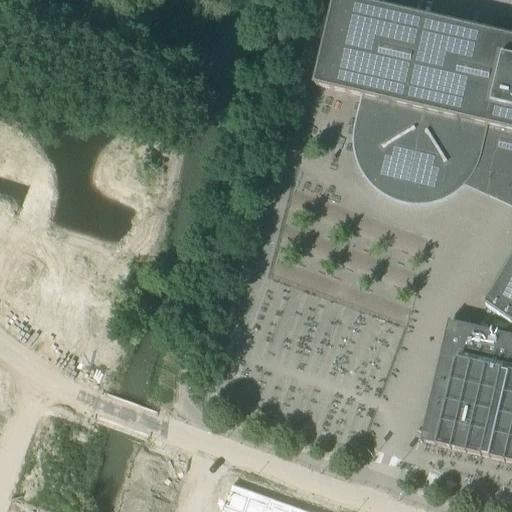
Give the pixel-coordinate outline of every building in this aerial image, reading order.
[(511,42),(335,1),(314,89),(362,100),(355,130),(354,135),(354,148),(355,160),(359,170),(363,179),(368,185),(373,191),(381,197),(387,201),(394,204),(401,207),(411,208),(418,209),(423,208),(428,208),(438,205),(445,202),(454,197),(460,193),(465,187),(471,179),(475,173),(477,168),(479,164),(511,177),(511,266),(507,276),(499,289),(485,310),(510,327),(507,339),(448,326),(419,447),(511,468),(511,42)] [(146,484),(139,511),(166,511),(168,505),(171,491),(146,484)] [(231,486),(221,511),(245,511),(252,494),(231,486)] [(252,494),(245,511),(268,511),(272,501),(252,494)] [(272,501),(268,511),(291,511),(293,509),(272,501)]
